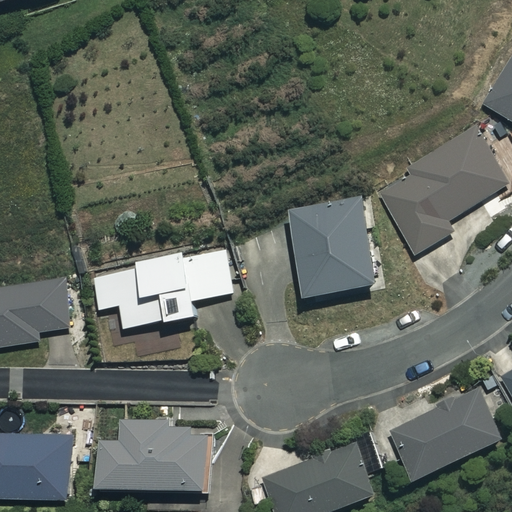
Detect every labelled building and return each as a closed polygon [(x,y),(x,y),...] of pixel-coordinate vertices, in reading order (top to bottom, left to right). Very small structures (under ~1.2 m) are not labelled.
[(511,65),(488,106),(511,119),(511,65)] [(511,183),(478,128),(412,168),(417,175),(382,196),(417,255),(455,232),(448,221),(511,183)] [(377,283),(364,199),(293,210),(306,294),(377,283)] [(237,292),(229,250),(187,258),(186,252),(137,261),(138,267),(94,276),(101,309),(121,305),(126,327),(198,314),(195,300),(237,292)] [(70,327),(63,281),(0,289),(0,346),(40,341),(39,332),(70,327)] [(504,437),(481,389),(392,431),(415,479),(504,437)] [(175,423),(123,422),(122,441),(101,441),(101,485),(209,488),(211,428),(175,427),(175,423)] [(72,433),(0,431),(0,495),(71,497),(72,433)] [(325,511),(376,492),(356,442),(265,478),(278,511),(325,511)]
